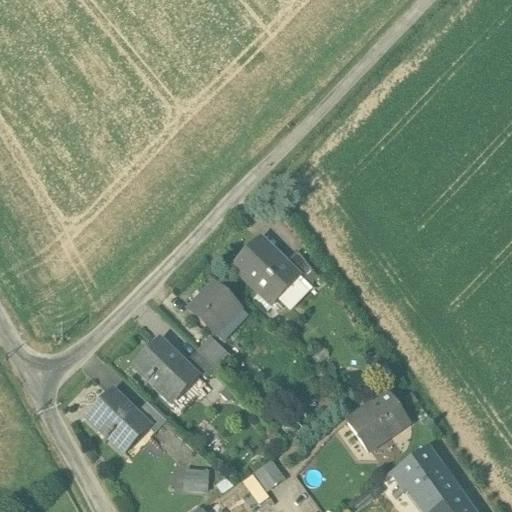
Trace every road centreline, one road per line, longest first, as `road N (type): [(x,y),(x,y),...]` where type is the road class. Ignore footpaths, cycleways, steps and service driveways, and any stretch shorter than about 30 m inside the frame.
road 1 (unclassified): [(40,400),(427,0)]
road 2 (unclassified): [(40,400),(102,511)]
